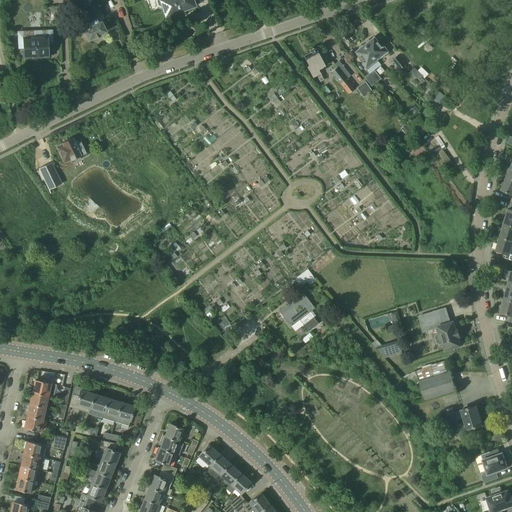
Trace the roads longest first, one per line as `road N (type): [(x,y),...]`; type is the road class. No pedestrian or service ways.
road 1 (residential): [(0,146),(137,80),(358,0)]
road 2 (residential): [(511,90),(485,169),(477,258),(488,341),(511,424)]
road 3 (tertiary): [(304,511),(241,440),(164,390)]
road 4 (tertiary): [(164,390),(99,366),(21,352)]
road 5 (residential): [(164,390),(116,511)]
